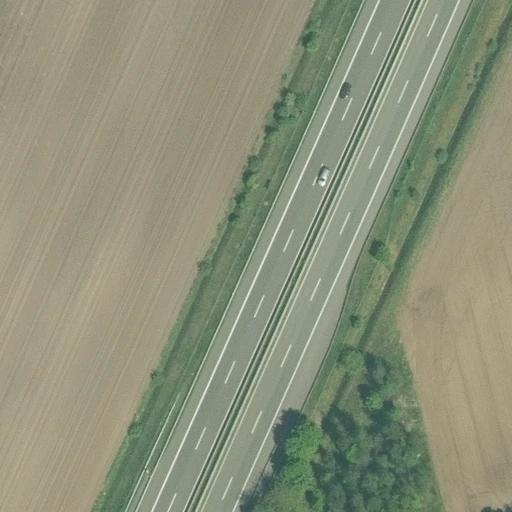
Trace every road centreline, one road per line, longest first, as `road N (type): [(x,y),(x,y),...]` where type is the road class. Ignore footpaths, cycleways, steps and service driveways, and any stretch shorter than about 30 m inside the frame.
road 1 (motorway): [(398,0),(170,511)]
road 2 (motorway): [(219,511),(446,0)]
